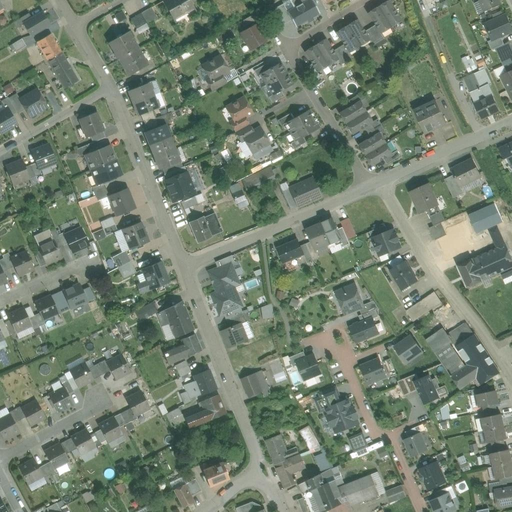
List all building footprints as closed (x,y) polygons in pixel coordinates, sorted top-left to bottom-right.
[(189,0),(164,0),(163,1),(175,24),(176,23),(173,18),(193,7),(196,12),(189,0)] [(289,0),(295,9),(294,9),(303,24),(320,14),(311,0),(289,0)] [(401,21),(389,0),(378,7),(390,27),(401,21)] [(498,0),(478,0),(480,2),(484,12),(501,5),(498,0)] [(480,2),(474,4),(478,14),(484,12),(480,2)] [(151,7),(141,13),(146,23),(148,25),(158,20),(151,7)] [(390,27),(378,7),(367,13),(375,25),(380,34),(390,27)] [(29,13),(13,23),(17,29),(24,24),(32,19),(29,13)] [(32,19),(24,24),(31,36),(50,25),(42,13),(32,19)] [(141,13),(130,19),(136,29),(146,23),(141,13)] [(257,13),(251,16),(258,27),(264,24),(257,13)] [(511,29),(506,15),(485,25),(492,40),(500,36),(511,31),(511,29)] [(256,24),(251,16),(243,21),(246,26),(249,25),(250,28),(256,24)] [(357,20),(346,26),(359,47),(369,40),(370,40),(364,32),(357,20)] [(256,24),(241,33),(250,50),(266,41),(258,27),(256,24)] [(380,34),(375,25),(370,28),(378,42),(383,39),(380,34)] [(359,47),(346,26),(336,33),(343,45),(348,53),(349,53),(359,47)] [(378,42),(370,28),(364,32),(370,40),(369,40),(372,45),(378,42)] [(128,32),(109,43),(119,60),(138,49),(128,32)] [(51,34),(37,42),(47,61),(61,52),(51,34)] [(500,36),(492,40),(488,42),(491,50),(498,47),(504,44),(500,36)] [(22,39),(12,44),(17,52),(26,46),(22,39)] [(333,51),(326,39),(315,46),(327,66),(338,60),(333,51)] [(504,44),(498,47),(506,66),(511,63),(511,47),(510,42),(504,44)] [(343,45),(338,48),(346,62),(352,58),(349,53),(348,53),(343,45)] [(327,66),(315,46),(304,52),(317,73),(317,72),(327,66)] [(167,52),(170,59),(177,55),(173,48),(167,52)] [(346,62),(338,48),(333,51),(338,60),(341,65),(346,62)] [(138,49),(119,60),(128,76),(147,65),(138,49)] [(61,52),(47,61),(64,88),(78,80),(61,52)] [(220,56),(214,60),(211,59),(208,60),(208,63),(202,66),(210,78),(211,82),(222,76),(229,72),(220,56)] [(466,57),(459,60),(466,73),(477,68),(472,59),(468,61),(466,57)] [(269,69),(260,74),(261,74),(267,85),(286,74),(280,63),(269,69)] [(266,64),(254,71),(257,77),(261,74),(260,74),(269,69),(266,64)] [(317,73),(312,64),(306,67),(315,81),(320,77),(317,72),(317,73)] [(508,72),(505,66),(494,72),(497,78),(500,76),(508,72)] [(34,69),(24,74),(28,80),(37,75),(34,69)] [(484,69),(474,74),(480,89),(488,85),(488,86),(491,84),(484,69)] [(511,70),(508,72),(500,76),(511,99),(511,70)] [(286,74),(267,85),(272,95),(273,96),(292,84),(286,74)] [(474,74),(463,79),(470,93),(470,92),(471,93),(478,90),(480,89),(474,74)] [(222,76),(211,82),(210,78),(206,80),(212,91),(226,83),(222,76)] [(194,78),(185,84),(191,93),(200,87),(194,78)] [(139,79),(129,84),(131,90),(142,86),(139,79)] [(10,83),(3,88),(7,94),(14,90),(10,83)] [(148,83),(129,91),(133,103),(133,104),(153,96),(148,83)] [(480,89),(478,90),(471,93),(470,92),(470,93),(475,103),(474,104),(482,119),(499,111),(492,96),(493,95),(488,86),(488,85),(480,89)] [(20,100),(19,100),(25,109),(30,117),(47,107),(37,90),(20,100)] [(281,91),(273,96),(272,95),(268,97),(271,103),(284,96),(281,91)] [(361,93),(348,101),(351,106),(359,101),(360,101),(365,98),(361,93)] [(20,100),(16,94),(8,98),(17,112),(17,114),(25,109),(19,100),(20,100)] [(153,96),(133,104),(138,116),(141,115),(152,110),(158,108),(153,96)] [(17,112),(8,97),(1,102),(3,105),(6,110),(7,109),(11,116),(17,112)] [(244,98),(237,101),(235,101),(232,102),(231,105),(226,108),(233,120),(235,124),(245,118),(252,114),(244,98)] [(351,106),(339,113),(345,124),(366,112),(360,101),(359,101),(351,106)] [(436,101),(414,111),(425,134),(446,124),(436,101)] [(0,112),(0,132),(1,134),(17,125),(11,116),(7,109),(6,110),(0,112)] [(152,110),(141,115),(143,120),(154,116),(152,110)] [(293,119),(286,123),(291,132),(315,118),(312,112),(310,113),(308,110),(293,119)] [(366,112),(345,124),(352,135),(364,127),(372,122),(366,112)] [(96,113),(80,119),(87,138),(90,137),(103,132),(104,131),(96,113)] [(157,121),(159,127),(165,125),(172,122),(169,113),(156,119),(157,121)] [(290,114),(278,121),(279,123),(281,126),(286,123),(293,119),(290,114)] [(154,116),(143,120),(145,126),(157,121),(156,119),(154,116)] [(245,118),(235,124),(233,120),(230,122),(235,132),(249,125),(245,118)] [(276,118),(271,121),(274,126),(279,123),(278,121),(276,118)] [(315,118),(291,132),(296,141),(303,137),(319,128),(317,125),(318,124),(315,118)] [(372,122),(364,127),(367,133),(381,124),(377,119),(372,122)] [(157,121),(145,126),(147,131),(159,127),(157,121)] [(147,131),(145,132),(150,145),(170,137),(165,125),(159,127),(147,131)] [(249,125),(235,133),(241,143),(244,141),(243,138),(253,132),(249,125)] [(381,125),(367,133),(370,138),(379,133),(384,130),(381,125)] [(82,127),(78,129),(82,140),(87,138),(82,127)] [(253,132),(243,138),(244,141),(251,153),(257,150),(259,151),(262,150),(263,147),(269,143),(260,128),(253,132)] [(103,132),(90,137),(93,143),(105,138),(103,132)] [(370,138),(358,145),(364,156),(385,143),(379,133),(370,138)] [(170,137),(150,145),(155,157),(174,149),(170,137)] [(303,137),(296,141),(290,144),(294,149),(306,142),(303,137)] [(385,143),(364,156),(371,166),(383,159),(391,154),(385,143)] [(511,143),(499,149),(504,159),(505,159),(504,159),(507,158),(508,159),(511,168),(511,143)] [(49,145),(41,148),(32,152),(36,163),(39,170),(56,163),(49,145)] [(88,145),(77,149),(80,158),(85,155),(91,152),(88,145)] [(91,152),(85,155),(91,170),(115,160),(109,145),(91,152)] [(180,147),(174,149),(179,162),(185,160),(180,147)] [(174,149),(155,157),(160,170),(162,169),(173,165),(179,162),(174,149)] [(278,150),(271,154),(274,160),(281,157),(278,150)] [(391,154),(383,159),(386,164),(400,156),(396,151),(391,154)] [(472,159),(451,170),(454,175),(460,187),(481,176),(472,159)] [(22,160),(14,163),(15,164),(5,167),(15,190),(13,185),(29,179),(31,184),(32,184),(29,179),(30,179),(25,167),(22,160)] [(115,160),(91,170),(97,185),(122,175),(115,160)] [(173,165),(175,170),(180,168),(182,167),(179,162),(173,165)] [(36,163),(31,165),(35,177),(41,175),(39,170),(36,163)] [(31,165),(25,167),(30,179),(35,177),(31,165)] [(173,165),(162,169),(164,174),(175,170),(173,165)] [(276,178),(275,178),(272,170),(270,167),(264,170),(269,181),(276,178)] [(166,180),(182,174),(180,168),(175,170),(164,174),(166,180)] [(225,168),(220,171),(223,178),(229,175),(225,168)] [(264,170),(253,175),(242,180),(247,192),(259,187),(258,186),(269,181),(264,170)] [(166,180),(164,181),(173,202),(195,194),(186,172),(182,174),(166,180)] [(288,187),(289,189),(297,207),(298,209),(323,198),(313,175),(288,187)] [(460,187),(454,175),(444,180),(453,198),(464,193),(460,187)] [(460,187),(464,193),(484,183),(481,176),(460,187)] [(30,179),(32,184),(32,186),(38,183),(35,177),(30,179)] [(285,182),(279,185),(282,192),(289,189),(288,187),(285,182)] [(104,183),(97,185),(92,187),(95,195),(107,190),(104,183)] [(428,184),(410,192),(420,214),(427,211),(438,206),(438,205),(428,184)] [(238,186),(230,189),(233,195),(241,191),(238,186)] [(127,189),(109,196),(117,216),(135,209),(127,189)] [(297,207),(289,189),(282,192),(290,210),(297,207)] [(107,190),(95,195),(98,201),(109,196),(107,190)] [(241,191),(233,195),(237,204),(246,200),(241,191)] [(201,194),(180,202),(184,210),(204,201),(201,194)] [(438,206),(427,211),(431,220),(442,214),(438,206)] [(213,214),(203,218),(189,224),(197,242),(211,237),(211,236),(221,232),(213,214)] [(442,214),(431,220),(434,226),(441,223),(445,221),(442,214)] [(112,217),(101,222),(103,229),(115,224),(112,217)] [(340,240),(336,230),(332,219),(320,224),(320,225),(328,245),(340,240)] [(140,222),(122,229),(130,250),(148,242),(140,222)] [(80,228),(64,235),(68,244),(73,253),(80,249),(89,245),(78,223),(80,228)] [(441,223),(434,226),(429,228),(435,240),(447,235),(441,223)] [(112,234),(117,231),(115,224),(103,229),(106,236),(112,234)] [(328,245),(320,224),(307,230),(312,241),(315,250),(316,250),(328,245)] [(388,232),(385,226),(369,232),(372,239),(388,232)] [(336,230),(340,240),(342,243),(347,241),(341,227),(336,230)] [(49,229),(34,236),(39,247),(38,247),(41,254),(46,265),(54,261),(53,261),(62,257),(58,248),(54,240),(53,240),(50,232),(49,229)] [(122,229),(117,231),(112,234),(120,253),(125,251),(125,252),(130,250),(122,229)] [(497,248),(472,259),(482,281),(489,278),(511,267),(511,259),(498,229),(490,233),(497,248)] [(58,235),(56,230),(50,232),(53,240),(54,240),(58,248),(63,246),(58,235)] [(388,232),(372,239),(379,256),(401,247),(398,241),(399,241),(396,234),(395,234),(393,230),(388,232)] [(64,232),(58,235),(63,246),(68,244),(64,235),(65,235),(64,232)] [(300,246),(298,240),(278,249),(284,263),(304,254),(300,246)] [(315,250),(312,241),(306,244),(313,260),(319,258),(316,250),(315,250)] [(454,245),(457,251),(459,256),(462,263),(472,259),(466,247),(464,241),(454,245)] [(306,244),(300,246),(304,254),(307,263),(313,260),(306,244)] [(10,258),(10,259),(14,267),(18,276),(26,273),(26,272),(34,269),(26,251),(10,258)] [(130,261),(125,252),(125,251),(120,253),(112,258),(118,268),(130,261)] [(41,254),(35,257),(40,267),(46,265),(41,254)] [(233,255),(216,262),(218,269),(231,264),(236,262),(233,255)] [(400,255),(389,262),(393,270),(404,263),(400,255)] [(9,256),(3,258),(8,269),(14,267),(10,259),(10,258),(9,256)] [(8,269),(3,258),(0,259),(0,265),(3,272),(8,269)] [(112,258),(104,261),(107,268),(115,265),(112,258)] [(472,259),(457,265),(467,288),(482,281),(472,259)] [(130,261),(118,268),(124,279),(136,273),(130,261)] [(160,262),(142,269),(147,281),(139,285),(138,286),(140,292),(142,292),(150,289),(168,282),(160,262)] [(417,281),(405,262),(404,263),(393,270),(391,271),(402,290),(417,281)] [(217,293),(234,286),(240,284),(231,264),(218,269),(209,273),(217,293)] [(505,283),(511,279),(511,268),(501,274),(505,283)] [(489,278),(482,281),(485,288),(493,284),(489,278)] [(355,283),(335,292),(345,316),(360,310),(365,308),(364,305),(355,283)] [(79,284),(71,287),(72,288),(63,291),(71,309),(87,302),(82,291),(79,284)] [(220,315),(224,314),(241,307),(243,307),(234,286),(217,293),(212,295),(220,315)] [(92,299),(87,288),(82,291),(87,302),(92,299)] [(434,292),(406,311),(413,322),(442,303),(434,292)] [(51,295),(43,299),(35,303),(39,313),(43,321),(43,320),(59,313),(51,295)] [(299,301),(293,299),(291,305),(297,308),(299,301)] [(194,330),(182,301),(164,310),(164,311),(169,324),(175,338),(194,330)] [(374,301),(364,305),(365,308),(360,310),(362,315),(375,310),(379,309),(374,301)] [(153,303),(138,310),(143,319),(157,312),(153,303)] [(271,304),(262,307),(264,319),(273,318),(271,304)] [(448,304),(434,314),(438,320),(452,310),(448,304)] [(24,308),(28,318),(34,316),(29,306),(24,308)] [(244,314),(241,307),(224,314),(227,321),(244,314)] [(24,308),(16,311),(8,315),(17,336),(18,336),(16,333),(31,326),(32,325),(28,318),(24,308)] [(359,317),(361,323),(372,318),(373,319),(378,317),(375,310),(362,315),(359,317)] [(452,310),(438,320),(442,327),(448,335),(463,326),(452,310)] [(169,324),(164,311),(158,314),(163,326),(169,324)] [(39,313),(34,316),(39,327),(45,324),(43,320),(43,321),(39,313)] [(244,314),(227,321),(230,329),(241,324),(247,322),(244,314)] [(32,325),(31,326),(33,329),(39,327),(34,316),(28,318),(32,325)] [(361,323),(350,327),(357,343),(379,334),(373,319),(372,318),(361,323)] [(124,321),(116,325),(120,334),(128,330),(124,321)] [(250,321),(247,322),(241,324),(248,340),(256,337),(250,321)] [(463,326),(448,335),(452,341),(456,346),(464,341),(474,335),(466,323),(463,326)] [(169,324),(163,326),(168,341),(175,338),(169,324)] [(230,329),(222,332),(228,348),(248,340),(241,324),(230,329)] [(448,335),(442,327),(426,338),(436,353),(452,341),(448,335)] [(195,334),(181,340),(182,343),(187,357),(201,351),(195,334)] [(491,359),(475,335),(475,334),(474,335),(464,341),(472,354),(464,359),(468,365),(476,360),(481,367),(491,359)] [(422,352),(411,336),(395,348),(405,363),(422,352)] [(452,341),(436,353),(450,375),(452,375),(468,365),(464,359),(456,346),(452,341)] [(464,359),(472,354),(464,341),(456,346),(464,359)] [(182,343),(163,351),(168,365),(188,357),(187,357),(182,343)] [(298,366),(296,362),(306,358),(304,352),(289,358),(293,367),(298,366)] [(121,354),(106,363),(110,371),(115,380),(123,376),(123,375),(130,371),(121,354)] [(306,358),(296,362),(298,366),(304,381),(321,373),(314,355),(306,358)] [(279,358),(269,362),(271,367),(281,364),(279,358)] [(379,359),(361,366),(368,385),(386,377),(379,359)] [(390,359),(384,361),(391,378),(397,375),(390,359)] [(491,359),(481,367),(476,360),(468,365),(452,375),(450,375),(460,389),(474,380),(478,386),(500,373),(491,359)] [(105,360),(94,366),(99,376),(110,371),(106,363),(106,362),(105,360)] [(185,361),(175,366),(178,371),(188,366),(187,366),(185,361)] [(85,362),(69,371),(73,378),(78,388),(86,384),(86,383),(94,379),(88,369),(85,362)] [(271,367),(274,375),(284,372),(281,364),(271,367)] [(99,376),(94,366),(88,369),(94,379),(99,376)] [(188,366),(178,371),(181,377),(191,372),(188,366)] [(209,370),(194,376),(196,381),(201,394),(201,395),(216,389),(209,370)] [(271,394),(262,371),(255,374),(263,392),(262,392),(264,397),(271,394)] [(284,372),(274,375),(277,383),(286,379),(284,372)] [(255,374),(241,380),(248,398),(262,392),(263,392),(255,374)] [(429,374),(413,381),(416,388),(423,404),(439,397),(429,374)] [(411,376),(404,379),(410,391),(416,388),(413,381),(411,376)] [(78,388),(73,378),(67,380),(73,391),(78,388)] [(73,391),(67,380),(62,384),(63,387),(64,387),(68,394),(73,391)] [(196,381),(184,385),(187,392),(190,399),(201,394),(196,381)] [(487,385),(479,388),(481,394),(488,392),(487,385)] [(63,387),(48,395),(57,412),(65,408),(73,404),(68,394),(64,387),(63,387)] [(319,394),(321,398),(315,400),(320,413),(326,410),(329,416),(327,417),(327,416),(320,420),(324,430),(333,426),(336,432),(335,432),(335,433),(358,424),(356,418),(358,418),(354,408),(352,408),(349,400),(342,403),(336,387),(319,394)] [(481,394),(470,396),(473,409),(495,404),(498,403),(495,390),(488,392),(481,394)] [(141,391),(133,395),(133,396),(125,400),(130,408),(134,416),(135,416),(150,408),(141,391)] [(187,392),(180,394),(185,405),(191,401),(190,400),(190,399),(187,392)] [(219,395),(200,402),(204,411),(208,421),(226,413),(219,395)] [(21,408),(25,417),(30,426),(38,422),(38,421),(45,417),(36,400),(21,408)] [(495,404),(483,407),(484,412),(496,409),(495,404)] [(20,406),(14,409),(20,420),(25,417),(21,408),(20,406)] [(130,408),(119,414),(125,424),(136,419),(135,416),(134,416),(130,408)] [(179,408),(166,414),(169,421),(177,417),(182,415),(179,408)] [(14,409),(9,412),(10,414),(15,423),(20,420),(14,409)] [(496,409),(484,412),(485,417),(498,414),(496,409)] [(204,411),(185,419),(189,428),(208,421),(204,411)] [(10,414),(0,419),(0,432),(4,440),(12,436),(11,435),(19,431),(15,423),(10,414)] [(125,424),(119,414),(114,417),(119,427),(125,424)] [(485,417),(482,418),(482,419),(485,430),(503,426),(501,415),(501,414),(498,414),(485,417)] [(114,417),(106,421),(98,426),(100,430),(106,440),(107,442),(123,434),(119,427),(114,417)] [(177,417),(169,421),(172,427),(173,426),(173,427),(174,427),(174,426),(180,423),(177,417)] [(309,426),(299,431),(310,451),(320,447),(309,426)] [(405,431),(407,437),(421,431),(419,426),(405,431)] [(503,426),(485,430),(488,442),(487,442),(488,443),(504,440),(506,439),(506,438),(503,426)] [(86,429),(78,433),(78,434),(71,438),(80,455),(95,446),(90,435),(86,429)] [(100,430),(95,432),(101,443),(106,440),(100,430)] [(101,443),(95,432),(90,435),(95,446),(101,443)] [(420,433),(404,440),(411,458),(427,450),(420,433)] [(362,434),(349,439),(355,452),(368,447),(362,434)] [(280,435),(265,441),(275,465),(287,460),(300,455),(297,448),(287,451),(280,435)] [(71,438),(65,441),(71,451),(76,448),(71,438)] [(504,440),(491,442),(492,448),(505,445),(504,440)] [(71,451),(65,441),(60,444),(66,454),(71,451)] [(477,442),(469,443),(470,451),(478,449),(477,442)] [(60,443),(52,447),(52,448),(44,452),(49,462),(53,469),(54,469),(69,461),(66,454),(60,444),(60,443)] [(310,451),(309,451),(314,465),(326,460),(320,447),(310,451)] [(386,447),(378,450),(381,457),(389,454),(386,447)] [(493,453),(490,454),(491,454),(494,466),(511,462),(509,450),(509,449),(506,450),(493,453)] [(300,455),(287,460),(293,475),(306,470),(300,455)] [(34,459),(26,463),(19,467),(27,484),(43,476),(39,467),(34,459)] [(275,465),(274,465),(284,489),(296,483),(293,475),(287,460),(275,465)] [(49,462),(44,465),(49,475),(56,472),(54,469),(53,469),(49,462)] [(467,462),(460,465),(463,471),(469,469),(467,462)] [(511,462),(494,466),(496,479),(499,479),(511,475),(511,464),(511,462)] [(222,463),(203,471),(209,487),(229,479),(222,463)] [(436,463),(420,470),(428,489),(445,482),(436,463)] [(49,475),(44,465),(39,467),(43,476),(44,478),(49,475)] [(147,465),(142,468),(145,474),(150,471),(147,465)] [(330,469),(299,485),(304,498),(306,505),(309,511),(320,511),(312,490),(325,485),(325,484),(324,480),(333,476),(330,469)] [(378,472),(371,475),(379,495),(385,492),(378,472)] [(338,488),(344,503),(349,500),(351,506),(379,495),(371,475),(338,488)] [(511,475),(499,479),(501,484),(507,483),(511,482),(511,475)] [(190,497),(184,484),(188,483),(184,476),(170,484),(182,508),(193,502),(190,497)] [(188,483),(184,484),(190,497),(201,491),(195,479),(188,483)] [(325,485),(312,490),(320,511),(325,511),(329,510),(344,503),(338,488),(335,480),(325,484),(325,485)] [(501,484),(489,486),(490,493),(495,492),(495,491),(508,489),(507,483),(501,484)] [(122,484),(115,487),(120,495),(126,492),(122,484)] [(402,486),(385,492),(389,503),(406,497),(402,486)] [(112,488),(105,491),(108,498),(115,495),(112,488)] [(435,493),(437,499),(448,494),(446,488),(435,493)] [(511,488),(508,489),(495,491),(495,492),(496,499),(499,501),(500,507),(511,504),(511,488)] [(437,499),(431,501),(435,511),(450,511),(455,510),(448,494),(437,499)] [(298,500),(300,507),(306,505),(304,498),(298,500)] [(344,503),(329,510),(329,511),(350,511),(353,511),(351,506),(349,500),(344,503)] [(258,511),(262,510),(260,505),(259,503),(255,502),(253,502),(236,508),(237,511),(258,511)] [(57,503),(46,508),(47,511),(53,511),(60,509),(57,503)]
